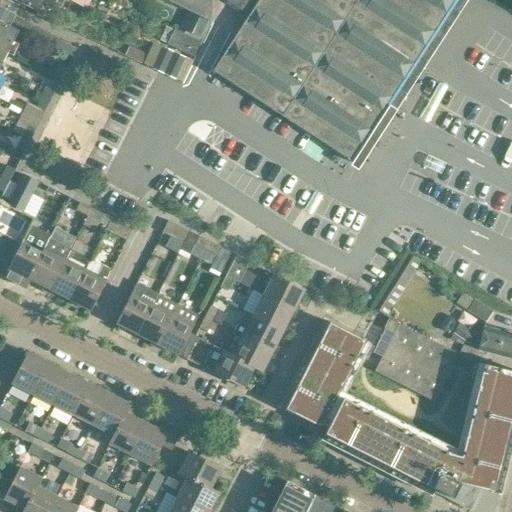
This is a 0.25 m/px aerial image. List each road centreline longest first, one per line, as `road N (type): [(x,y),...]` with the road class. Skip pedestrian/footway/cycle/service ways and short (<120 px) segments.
road 1 (residential): [(267,444),(86,351)]
road 2 (residential): [(86,351),(155,215)]
road 3 (residential): [(403,511),(267,444)]
